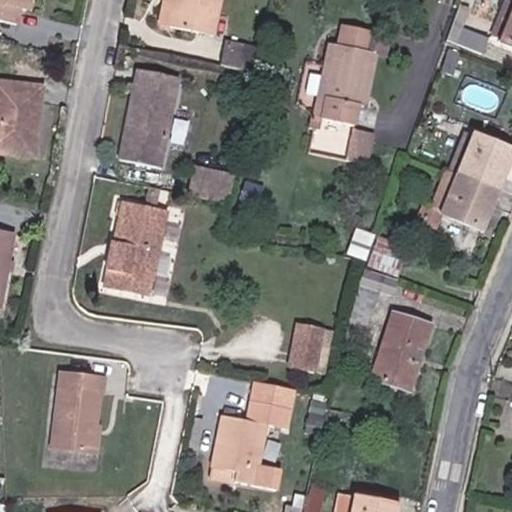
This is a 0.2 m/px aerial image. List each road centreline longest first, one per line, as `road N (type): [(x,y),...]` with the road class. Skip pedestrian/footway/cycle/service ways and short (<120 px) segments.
road 1 (residential): [(109,0),(56,333),(188,355),(160,498)]
road 2 (residential): [(511,268),(472,364),(442,511)]
